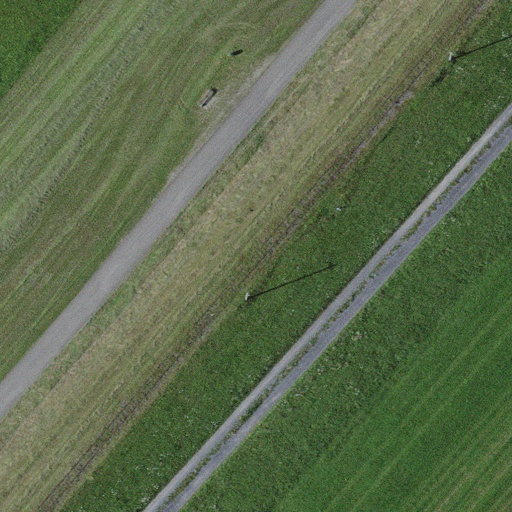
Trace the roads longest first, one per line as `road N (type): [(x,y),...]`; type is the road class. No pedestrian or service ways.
road 1 (track): [(349,0),(0,404)]
road 2 (track): [(163,511),(511,129)]
